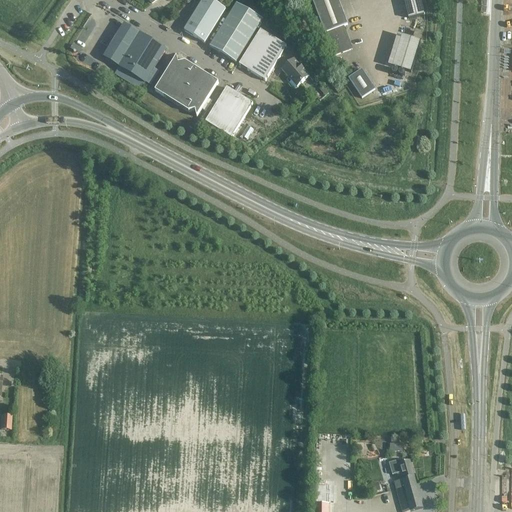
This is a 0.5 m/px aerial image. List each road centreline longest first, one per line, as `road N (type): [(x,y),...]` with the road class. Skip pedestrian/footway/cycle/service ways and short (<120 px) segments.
road 1 (secondary): [(353,241),(282,216),(120,133)]
road 2 (unclassified): [(260,93),(106,0)]
road 3 (unclassified): [(488,153),(496,0)]
road 4 (tertiary): [(476,511),(478,379)]
